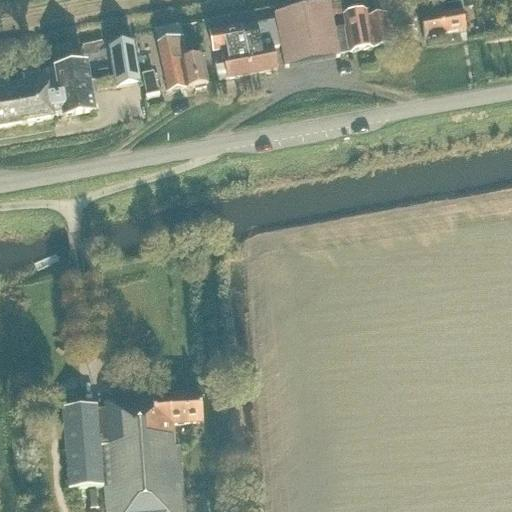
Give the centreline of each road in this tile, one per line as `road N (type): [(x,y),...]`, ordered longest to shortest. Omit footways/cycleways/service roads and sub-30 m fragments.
road 1 (tertiary): [(3,186),(511,93)]
road 2 (track): [(62,511),(52,405),(69,386),(94,379)]
